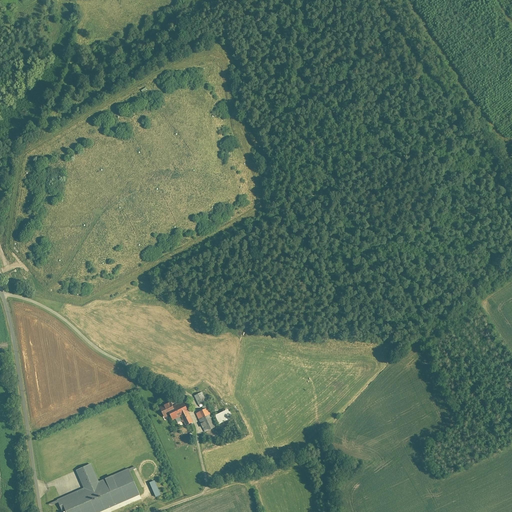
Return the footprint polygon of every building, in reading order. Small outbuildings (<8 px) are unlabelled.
[(194,396),(199,406),(207,402),(202,392),(194,396)] [(182,422),(179,418),(181,417),(186,427),(195,423),(184,401),(172,408),(170,403),(159,408),(165,419),(171,416),(173,421),(176,419),(178,423),(182,422)] [(207,409),(197,414),(206,432),(216,427),(207,409)] [(215,417),(219,425),(231,419),(228,411),(215,417)] [(65,511),(99,511),(140,495),(129,469),(98,483),(90,464),(76,470),(84,489),(57,501),(62,511),(65,510),(65,511)]
